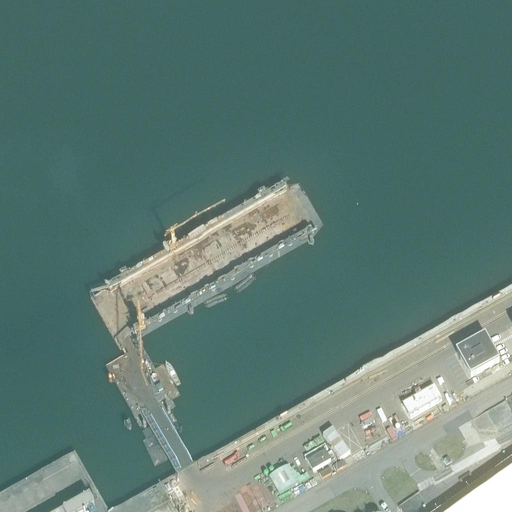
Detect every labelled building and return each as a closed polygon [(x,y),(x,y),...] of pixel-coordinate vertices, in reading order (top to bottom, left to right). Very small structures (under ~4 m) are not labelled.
[(131,339),(323,228),(292,174),(172,243),(87,292),(119,346),(124,343),(131,339)] [(470,378),(499,362),(485,338),(456,353),(470,378)] [(406,420),(432,405),(426,394),(400,409),(406,420)] [(313,472),(331,462),(325,452),(307,463),(313,472)] [(279,495),(298,484),(289,467),(269,478),(279,495)] [(511,511),(511,473),(457,511),(511,511)] [(77,511),(99,501),(94,491),(55,511),(77,511)] [(405,497),(411,507),(421,501),(415,491),(405,497)]
